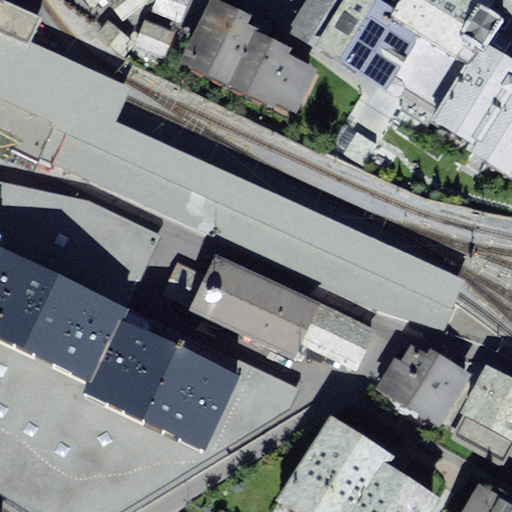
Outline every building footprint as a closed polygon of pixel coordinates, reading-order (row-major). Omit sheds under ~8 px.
[(80,0),(86,8),(98,0),(105,0),(120,19),(138,5),(177,22),(188,0),(80,0)] [(317,50),(342,8),(330,0),(309,0),(289,32),(317,50)] [(397,12),(374,0),(346,0),(342,8),(317,50),(388,91),(418,45),(390,26),(397,12)] [(404,0),(397,12),(390,26),(418,45),(464,69),(474,46),(500,0),(404,0)] [(179,67),(290,121),(313,72),(290,62),(293,55),(246,33),(249,24),(208,3),(179,67)] [(109,19),(96,33),(122,58),(128,52),(124,49),(127,46),(124,43),(129,38),(109,19)] [(175,32),(143,20),(134,45),(165,57),(175,32)] [(80,62),(0,26),(0,147),(38,164),(40,157),(45,147),(80,62)] [(511,165),(511,68),(474,46),(464,69),(434,123),(467,143),(462,152),(503,180),(511,165)] [(45,147),(40,157),(442,329),(464,277),(115,119),(130,84),(80,62),(45,147)] [(383,112),(362,99),(336,142),(366,161),(384,132),(374,126),(383,112)] [(67,199),(0,183),(0,475),(64,511),(100,511),(284,389),(295,368),(180,318),(125,295),(152,235),(67,199)] [(190,299),(185,308),(292,351),(298,338),(316,300),(211,254),(201,272),(190,299)] [(190,299),(201,272),(173,261),(162,288),(190,299)] [(316,300),(298,338),(343,359),(362,320),(316,300)] [(400,340),(377,385),(440,421),(468,369),(416,340),(411,347),(400,340)] [(511,390),(480,372),(453,417),(511,451),(511,450),(511,390)] [(367,511),(405,456),(333,407),(275,493),(304,511),(367,511)] [(405,456),(367,511),(427,511),(446,482),(405,456)] [(511,511),(469,488),(456,511),(511,511)]
